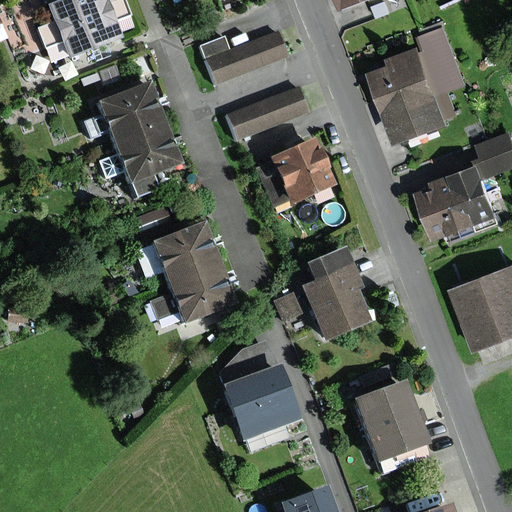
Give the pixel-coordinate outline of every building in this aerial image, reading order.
[(66,0),(48,7),(53,22),(36,30),(43,49),(60,42),(68,57),(116,37),(111,23),(129,16),(122,0),(111,0),(102,3),(100,0),(66,0)] [(378,76),(401,137),(406,135),(409,143),(437,132),(434,124),(450,118),(441,92),(464,84),(443,30),(426,36),(432,50),(418,56),(417,53),(402,59),(396,61),(398,68),(378,76)] [(285,59),(276,32),(227,50),(222,38),(198,47),(212,86),(285,59)] [(121,173),(132,200),(155,191),(149,175),(177,165),(169,144),(152,104),(145,85),(95,104),(100,116),(81,123),(88,139),(107,134),(115,155),(97,162),(104,179),(121,173)] [(225,116),(234,141),(307,113),(298,88),(225,116)] [(511,143),(509,135),(480,146),(486,160),(499,156),(504,169),(511,165),(511,143)] [(308,145),(256,168),(274,208),(326,184),(320,170),(308,145)] [(423,194),(442,245),(498,224),(477,168),(439,182),(440,185),(441,188),(423,194)] [(199,224),(136,248),(147,278),(161,273),(170,296),(150,303),(156,319),(176,311),(181,325),(230,305),(222,284),(207,244),(199,224)] [(296,278),(322,339),(362,323),(351,295),(348,290),(355,287),(341,253),(307,267),(310,273),(296,278)] [(511,262),(460,281),(481,340),(490,336),(498,334),(508,362),(511,360),(511,262)] [(289,296),(274,302),(283,321),(298,314),(289,296)] [(216,373),(239,436),(291,419),(277,381),(263,344),(237,353),(216,373)] [(391,364),(370,374),(374,384),(396,375),(391,364)] [(399,386),(352,404),(380,477),(427,460),(411,419),(399,386)] [(325,511),(319,494),(282,508),(283,511),(325,511)]
